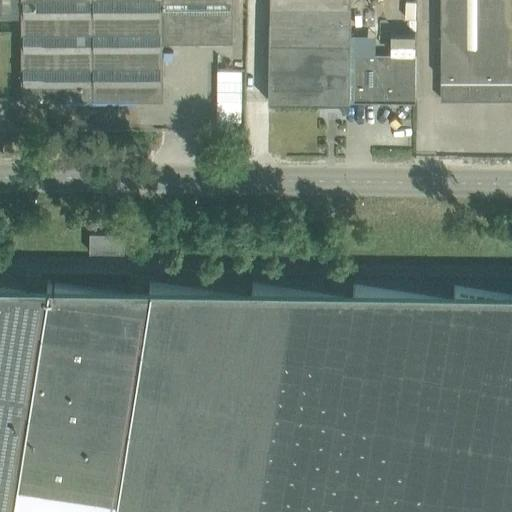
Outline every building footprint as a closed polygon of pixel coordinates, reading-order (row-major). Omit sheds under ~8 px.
[(0,0),(0,15),(22,16),(22,78),(22,98),(163,98),(163,40),(233,40),(233,0),(0,0)] [(270,0),(269,98),(416,100),(417,53),(352,52),(352,0),(270,0)] [(511,0),(441,0),(441,98),(511,97),(511,0)] [(217,76),(218,109),(246,109),(245,76),(217,76)] [(125,232),(90,231),(90,251),(125,252),(125,232)] [(511,511),(511,286),(455,285),(354,284),(253,282),(150,281),(48,280),(0,279),(0,511),(511,511)]
